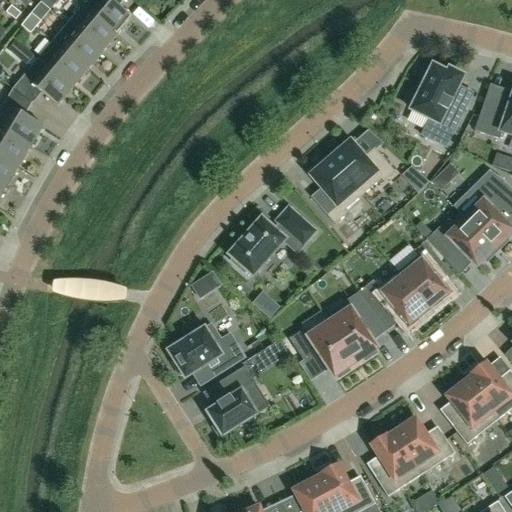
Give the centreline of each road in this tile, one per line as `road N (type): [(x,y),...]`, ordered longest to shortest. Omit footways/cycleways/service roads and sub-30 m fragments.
road 1 (residential): [(511,45),(410,22),(363,78),(207,222),(133,346)]
road 2 (residential): [(511,276),(428,356),(278,447),(212,475)]
road 3 (residential): [(223,0),(106,123),(14,281)]
road 4 (residential): [(133,346),(104,432),(90,511)]
road 5 (residential): [(133,346),(212,475)]
